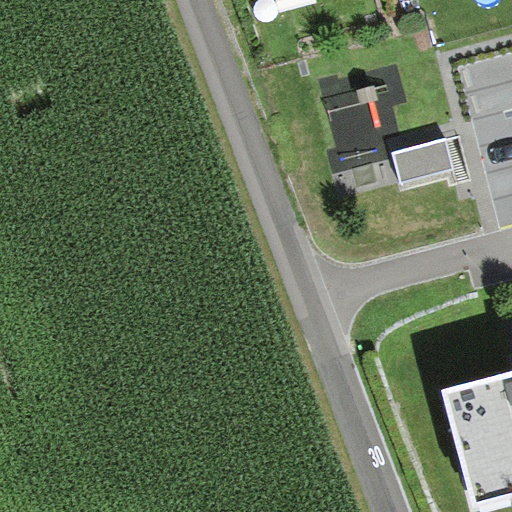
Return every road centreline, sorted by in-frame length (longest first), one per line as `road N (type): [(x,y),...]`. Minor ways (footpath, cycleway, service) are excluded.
road 1 (residential): [(307,312),(189,0)]
road 2 (residential): [(383,511),(307,312)]
road 3 (residential): [(307,312),(511,258)]
